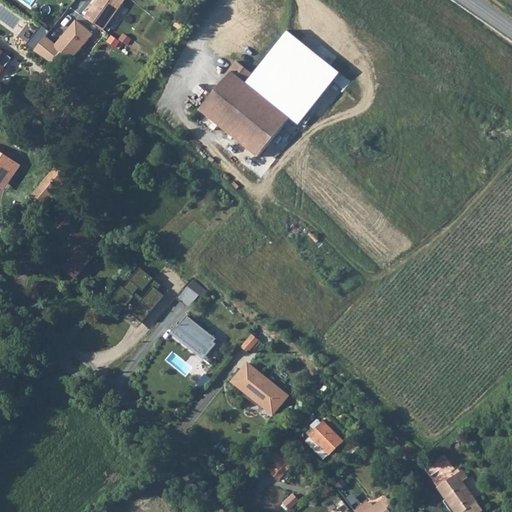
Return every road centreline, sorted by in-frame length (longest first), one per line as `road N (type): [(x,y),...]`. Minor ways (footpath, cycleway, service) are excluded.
road 1 (unclassified): [(0,286),(211,478)]
road 2 (track): [(511,156),(454,219),(321,331)]
road 3 (track): [(371,285),(200,143)]
